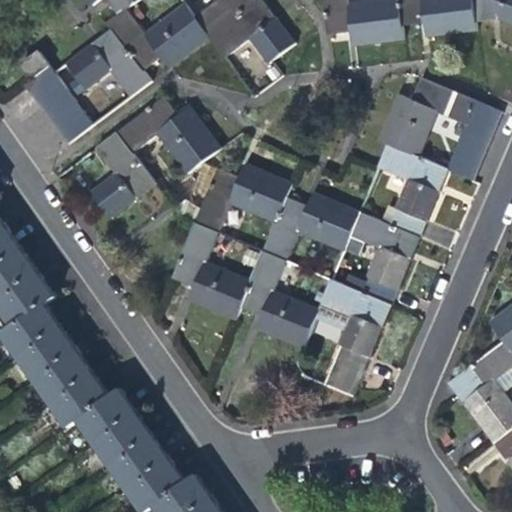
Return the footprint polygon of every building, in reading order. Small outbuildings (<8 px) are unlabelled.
[(103,2),(118,21),(125,15),(145,0),(82,0),(90,11),(103,2)] [(215,0),(220,6),(194,26),(209,45),(257,9),(250,0),(215,0)] [(405,45),(403,30),(400,3),(350,9),(348,0),(323,0),(328,38),(352,35),(354,51),(405,45)] [(476,37),(474,25),(471,0),(427,0),(421,1),(421,0),(399,0),(400,3),(403,30),(424,28),(426,43),(449,40),(476,37)] [(511,0),(471,0),(474,25),(496,22),(511,28),(511,0)] [(261,6),(257,9),(209,45),(224,66),(250,47),(268,72),(295,52),(272,21),(261,6)] [(144,41),(125,15),(118,21),(105,31),(112,40),(114,38),(143,76),(161,64),(168,75),(209,45),(194,26),(183,12),(144,41)] [(132,102),(151,87),(143,76),(114,38),(112,40),(69,72),(85,93),(102,82),(111,76),(132,102)] [(23,69),(33,84),(50,71),(39,57),(23,69)] [(95,129),(50,71),(33,84),(24,90),(28,96),(68,149),(95,129)] [(378,141),(386,144),(416,157),(436,112),(466,127),(477,102),(448,90),(421,78),(410,101),(397,94),(378,141)] [(466,127),(453,157),(480,168),(504,114),(477,102),(466,127)] [(146,119),(118,139),(134,160),(159,140),(188,179),(222,153),(193,115),(183,123),(167,103),(146,119)] [(158,192),(134,160),(118,139),(99,154),(112,172),(120,183),(93,203),(111,226),(158,192)] [(434,202),(447,171),(416,157),(386,144),(377,167),(376,168),(409,181),(390,225),(418,237),(434,202)] [(453,157),(447,171),(474,183),(480,168),(453,157)] [(216,168),(193,222),(215,231),(227,202),(274,222),(291,183),(259,169),(244,163),(238,177),(216,168)] [(341,252),(348,235),(358,212),(321,196),(291,183),(274,222),(261,251),(283,260),(295,232),(341,252)] [(380,249),(361,293),(389,305),(404,271),(418,237),(390,225),(358,212),(348,235),(380,249)] [(201,262),(215,231),(193,222),(169,276),(191,286),(185,300),(232,321),(248,282),(201,262)] [(0,236),(0,270),(23,254),(14,242),(7,231),(0,236)] [(270,291),(283,260),(261,251),(248,282),(232,321),(270,337),(299,350),(300,350),(316,311),(270,291)] [(0,270),(0,305),(39,278),(31,266),(23,254),(0,270)] [(0,305),(0,314),(12,331),(45,307),(55,300),(48,290),(39,278),(0,305)] [(370,349),(389,305),(361,293),(329,280),(320,304),(351,317),(332,362),(359,374),(370,349)] [(511,304),(491,320),(504,340),(511,349),(511,304)] [(2,338),(19,362),(62,331),(54,319),(45,307),(12,331),(2,338)] [(19,362),(36,385),(79,355),(69,341),(62,331),(19,362)] [(478,421),(494,442),(511,428),(511,405),(495,381),(511,368),(511,349),(504,340),(450,382),(478,421)] [(36,385),(52,408),(95,377),(88,367),(79,355),(36,385)] [(67,430),(77,423),(111,400),(101,386),(95,377),(52,408),(67,430)] [(77,423),(94,446),(136,416),(127,403),(120,393),(111,400),(77,423)] [(94,446),(111,470),(153,441),(144,427),(136,416),(94,446)] [(511,428),(494,442),(511,466),(511,428)] [(111,470),(127,493),(169,463),(161,452),(153,441),(111,470)] [(140,511),(145,511),(154,506),(184,485),(177,474),(169,463),(127,493),(140,511)] [(197,476),(184,485),(154,506),(157,511),(199,511),(215,501),(205,488),(197,476)] [(222,511),(220,509),(215,501),(199,511),(222,511)]
